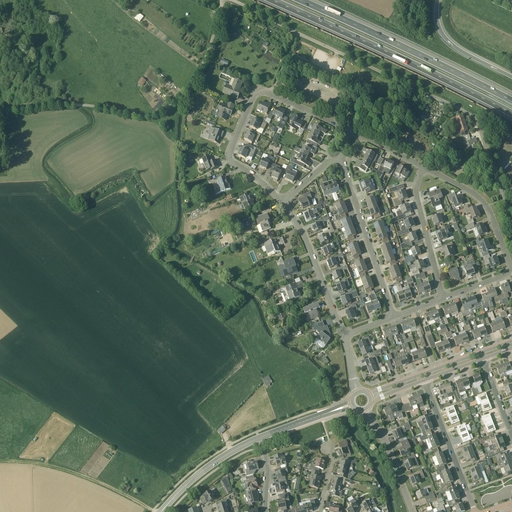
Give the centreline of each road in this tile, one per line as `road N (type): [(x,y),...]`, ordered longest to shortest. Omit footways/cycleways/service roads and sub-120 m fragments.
road 1 (unclassified): [(511,221),(473,117),(230,0)]
road 2 (unclassified): [(0,111),(61,104),(159,113),(195,76),(223,0)]
road 3 (motorway): [(269,0),(511,114)]
road 4 (motorway): [(511,99),(301,0)]
road 5 (residential): [(443,298),(511,268),(485,204),(423,167)]
road 6 (residential): [(350,131),(256,92),(228,153)]
road 7 (residential): [(393,317),(342,159)]
road 8 (track): [(153,511),(92,479),(0,460)]
road 9 (secondary): [(511,340),(368,393)]
road 10 (residential): [(345,333),(281,201)]
road 11 (residential): [(474,511),(424,380)]
road 12 (residential): [(443,298),(417,201),(423,167)]
